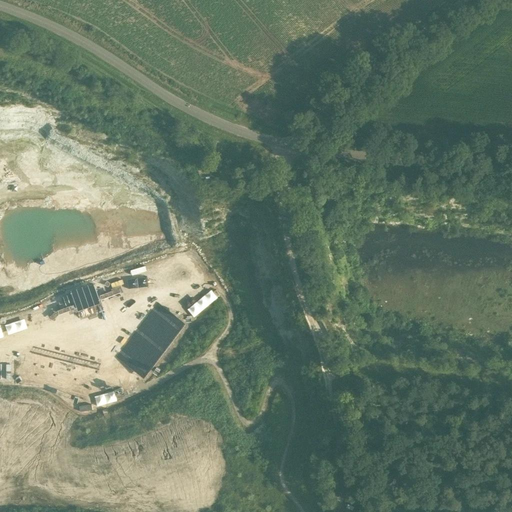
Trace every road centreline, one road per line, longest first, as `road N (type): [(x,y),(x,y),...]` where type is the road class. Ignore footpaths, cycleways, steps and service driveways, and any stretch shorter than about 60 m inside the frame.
road 1 (tertiary): [(290,146),(206,118),(40,19),(0,4)]
road 2 (unclassified): [(290,146),(464,0)]
road 3 (tertiary): [(511,172),(290,146)]
